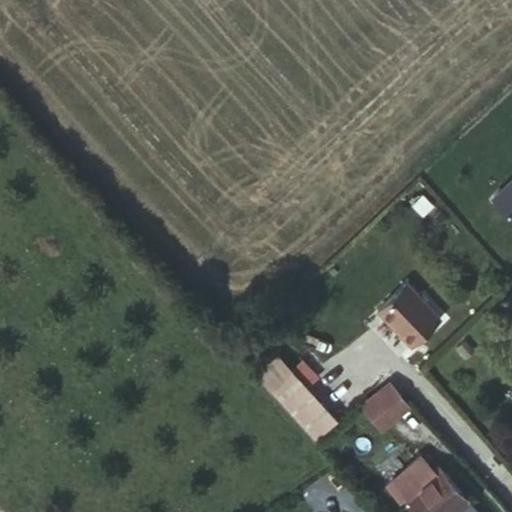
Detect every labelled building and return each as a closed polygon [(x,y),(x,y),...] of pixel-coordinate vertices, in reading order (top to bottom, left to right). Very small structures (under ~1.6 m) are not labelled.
[(511,177),(494,194),(511,214),(511,177)] [(443,313),(409,276),(378,302),(413,342),(443,313)] [(297,372),(275,392),(316,436),(337,416),(297,372)] [(384,374),(358,398),(378,420),(404,397),(384,374)] [(430,511),(432,511),(436,509),(439,511),(498,511),(470,480),(465,484),(455,473),(421,502),(430,511)]
